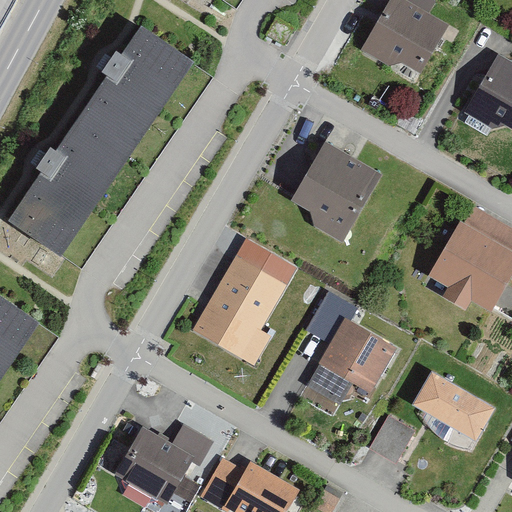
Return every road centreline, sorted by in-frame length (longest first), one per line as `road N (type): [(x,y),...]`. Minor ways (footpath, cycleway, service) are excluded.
road 1 (residential): [(398,511),(131,352)]
road 2 (residential): [(131,352),(285,87)]
road 3 (residential): [(85,326),(237,61)]
road 4 (residential): [(285,87),(511,211)]
road 5 (residential): [(36,511),(131,352)]
road 6 (residential): [(0,457),(85,326)]
